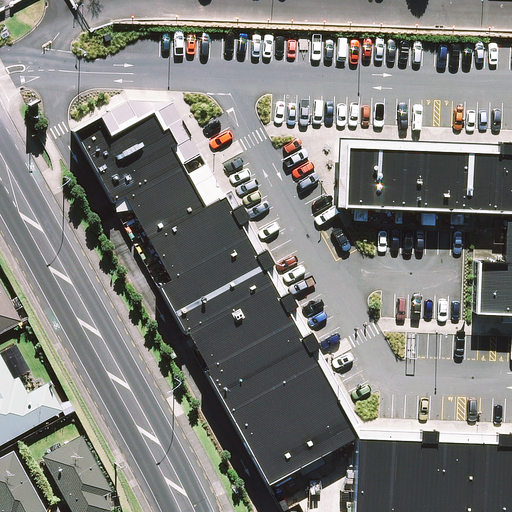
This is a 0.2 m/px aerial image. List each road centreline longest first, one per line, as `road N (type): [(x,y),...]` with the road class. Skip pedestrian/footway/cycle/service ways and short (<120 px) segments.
road 1 (secondary): [(0,153),(188,511)]
road 2 (residential): [(454,11),(133,0),(67,20)]
